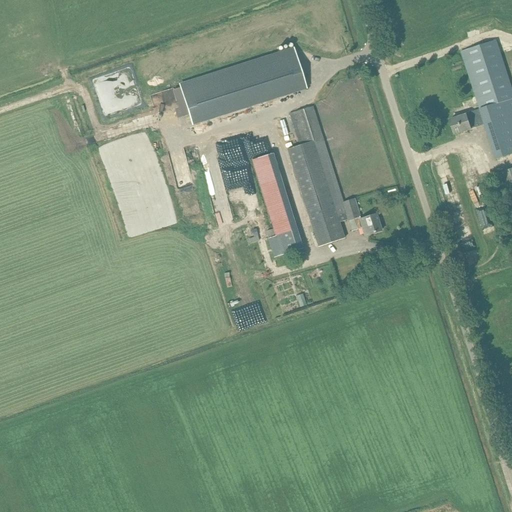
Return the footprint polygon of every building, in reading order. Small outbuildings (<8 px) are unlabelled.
[(461,51),(482,115),(485,125),(496,160),(511,154),(511,87),(497,40),(461,51)] [(179,86),(192,124),(306,87),(294,49),(179,86)] [(303,145),(323,138),(312,107),(293,113),(303,145)] [(485,125),(482,115),(468,120),(466,115),(450,120),(455,135),(485,125)] [(267,155),(267,132),(246,132),(247,155),(267,155)] [(342,200),(323,138),(303,145),(287,150),(317,247),(344,238),(339,223),(348,220),(342,200)] [(303,249),(273,154),(252,161),(276,236),(268,239),(274,258),(303,249)] [(511,218),(511,168),(494,175),(498,186),(501,185),(511,218)] [(342,200),(348,220),(349,221),(360,218),(354,199),(349,201),(348,198),(342,200)] [(360,219),(360,218),(349,221),(354,225),(355,224),(357,229),(361,228),(364,236),(381,231),(376,214),(360,219)] [(472,235),(460,237),(463,256),(475,254),(472,235)] [(304,294),(298,296),(302,307),(308,304),(304,294)]
